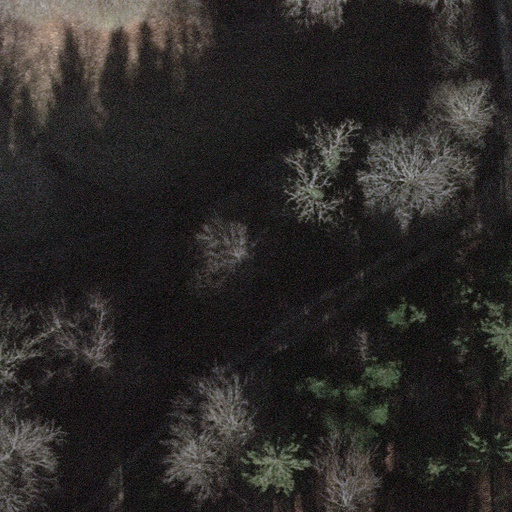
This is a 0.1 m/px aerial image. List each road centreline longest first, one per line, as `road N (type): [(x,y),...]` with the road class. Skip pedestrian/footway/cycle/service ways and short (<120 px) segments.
road 1 (track): [(511,189),(299,327),(104,511)]
road 2 (track): [(475,0),(494,89),(511,121)]
